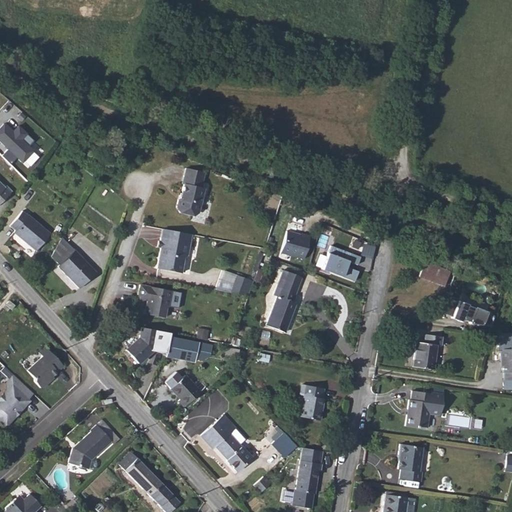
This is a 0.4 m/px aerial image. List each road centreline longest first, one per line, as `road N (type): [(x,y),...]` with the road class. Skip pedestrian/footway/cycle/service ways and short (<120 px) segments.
road 1 (track): [(511,220),(405,175),(428,0)]
road 2 (residential): [(339,511),(382,260)]
road 3 (residential): [(102,374),(226,511)]
road 4 (residential): [(85,354),(137,206),(135,187)]
road 5 (unknown): [(363,372),(511,386)]
road 6 (residential): [(102,374),(0,469)]
road 7 (residential): [(0,264),(85,354)]
